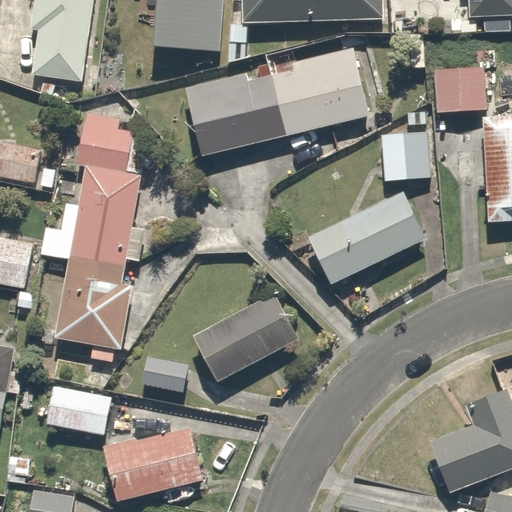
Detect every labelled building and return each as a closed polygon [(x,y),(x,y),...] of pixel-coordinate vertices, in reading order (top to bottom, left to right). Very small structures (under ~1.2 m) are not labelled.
[(84,87),(95,0),(35,0),(31,32),(39,33),(32,80),(84,87)] [(223,54),(225,0),(157,0),(155,50),(223,54)] [(247,0),(248,24),(385,21),(384,0),(247,0)] [(511,16),(511,0),(470,0),(471,18),(511,16)] [(186,90),(204,160),(370,118),(353,51),(297,66),(299,73),(254,85),(251,74),(186,90)] [(484,68),(437,72),(441,113),(487,110),(484,68)] [(511,224),(511,117),(484,118),(488,225),(511,224)] [(425,135),(384,135),(385,179),(425,179),(425,135)] [(41,145),(3,138),(0,156),(0,175),(35,182),(41,145)] [(138,226),(145,176),(86,167),(79,209),(69,208),(64,237),(47,234),(43,257),(66,261),(54,339),(124,350),(133,292),(123,290),(127,265),(144,267),(150,228),(138,226)] [(430,244),(406,193),(310,237),(334,289),(430,244)] [(35,240),(0,234),(0,285),(26,290),(35,240)] [(279,294),(196,338),(221,386),(305,342),(279,294)] [(12,354),(0,352),(0,426),(1,427),(12,354)] [(192,367),(150,358),(144,384),(186,394),(192,367)] [(511,358),(491,363),(498,390),(511,386),(511,358)] [(112,399),(59,385),(49,424),(102,438),(112,399)] [(511,470),(511,391),(511,390),(471,404),(478,424),(428,441),(446,493),(511,470)] [(208,480),(195,426),(109,448),(122,502),(208,480)] [(30,455),(8,454),(7,483),(29,484),(30,455)] [(71,511),(73,494),(31,490),(29,511),(71,511)] [(511,511),(511,495),(492,493),(489,511),(511,511)]
